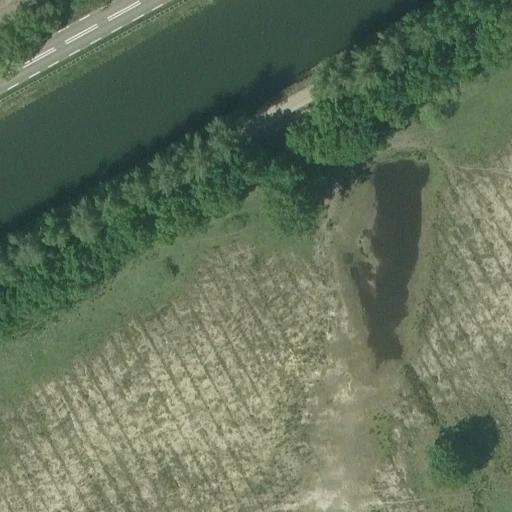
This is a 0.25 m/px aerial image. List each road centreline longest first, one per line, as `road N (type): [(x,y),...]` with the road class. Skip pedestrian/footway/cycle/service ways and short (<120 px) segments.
road 1 (track): [(0,268),(486,0)]
road 2 (secondary): [(0,80),(146,0)]
